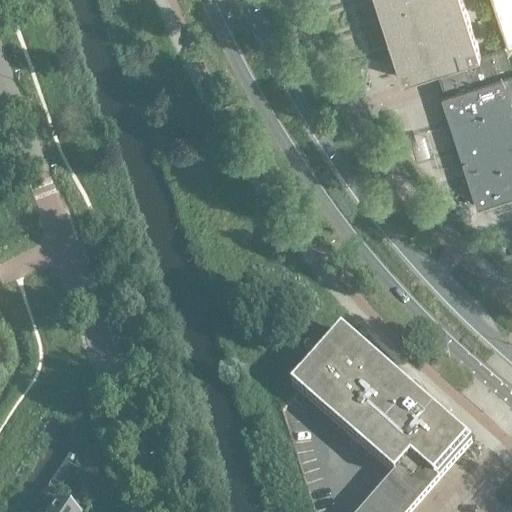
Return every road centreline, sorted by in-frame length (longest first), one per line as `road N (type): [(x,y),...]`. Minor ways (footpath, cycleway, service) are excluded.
road 1 (secondary): [(208,0),(254,95),(337,221),(421,318),(511,398)]
road 2 (unclassified): [(152,511),(0,57)]
road 3 (secondary): [(511,355),(407,256),(329,152),(271,52),(253,0)]
